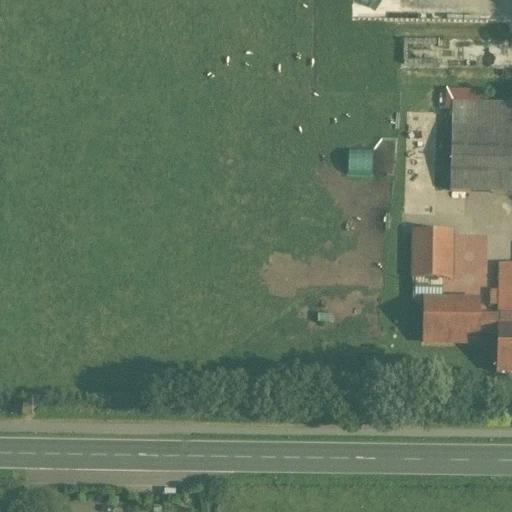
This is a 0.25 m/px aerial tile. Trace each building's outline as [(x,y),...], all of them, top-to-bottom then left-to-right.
[(511,107),(452,106),(449,193),(511,195),(511,144),(511,107)] [(449,236),(412,236),(412,285),(450,285),(449,236)] [(498,307),(498,314),(511,313),(511,264),(499,264),(498,292),(490,292),(489,307),(498,307)] [(497,327),(497,317),(477,317),(477,303),(425,302),(424,345),(476,345),(476,334),(497,335),(497,327)] [(497,327),(497,335),(496,375),(511,375),(511,317),(499,318),(499,327),(497,327)]
